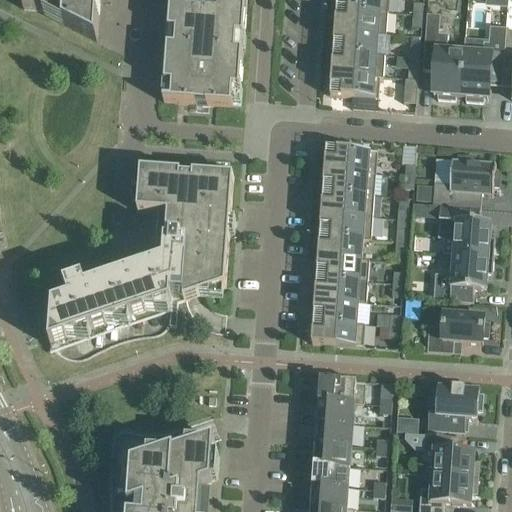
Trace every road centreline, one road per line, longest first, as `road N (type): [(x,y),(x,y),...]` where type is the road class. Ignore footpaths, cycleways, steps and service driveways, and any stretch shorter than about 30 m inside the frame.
road 1 (residential): [(285,135),(252,511)]
road 2 (residential): [(303,131),(511,146)]
road 3 (residential): [(268,0),(260,104),(285,135)]
road 4 (residential): [(303,131),(312,0)]
